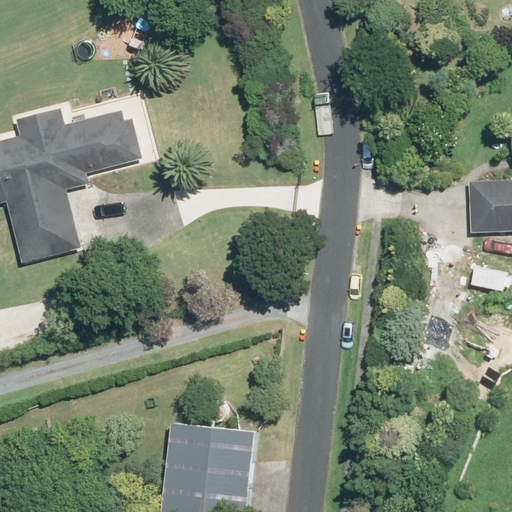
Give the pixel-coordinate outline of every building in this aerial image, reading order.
[(28,137),(0,143),(0,207),(13,204),(29,267),(87,252),(71,188),(90,183),(88,174),(147,159),(134,108),(71,125),(67,110),(24,121),(28,137)] [(478,216),(454,237),(468,253),(492,233),(511,232),(511,180),(478,180),(478,216)] [(498,295),(469,296),(469,320),(482,321),(482,324),(511,327),(511,325),(511,324),(511,300),(498,300),(498,295)] [(467,346),(436,346),(435,376),(466,376),(467,346)] [(255,511),(264,432),(179,424),(170,511),(255,511)]
